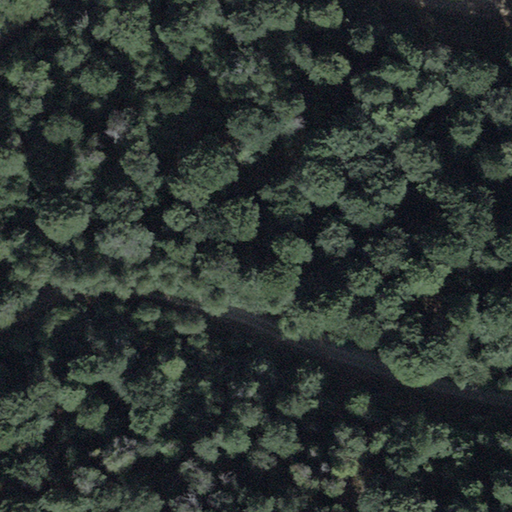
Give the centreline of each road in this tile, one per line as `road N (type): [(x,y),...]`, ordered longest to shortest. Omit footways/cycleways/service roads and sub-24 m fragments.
road 1 (track): [(0,325),(84,287),(148,289),(511,404)]
road 2 (track): [(0,490),(36,434),(155,337),(281,332)]
